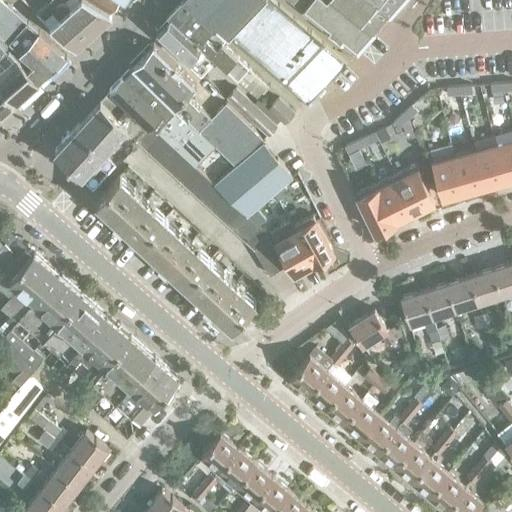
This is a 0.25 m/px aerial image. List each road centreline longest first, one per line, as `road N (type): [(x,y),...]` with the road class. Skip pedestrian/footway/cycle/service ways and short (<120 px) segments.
road 1 (tertiary): [(220,372),(0,182)]
road 2 (residential): [(370,270),(305,130),(309,118),(378,82),(404,48)]
road 3 (residential): [(0,158),(154,0)]
road 4 (tertiary): [(386,511),(220,372)]
road 5 (residential): [(101,511),(220,372)]
road 6 (residential): [(220,372),(370,270)]
road 7 (residential): [(370,270),(511,213)]
